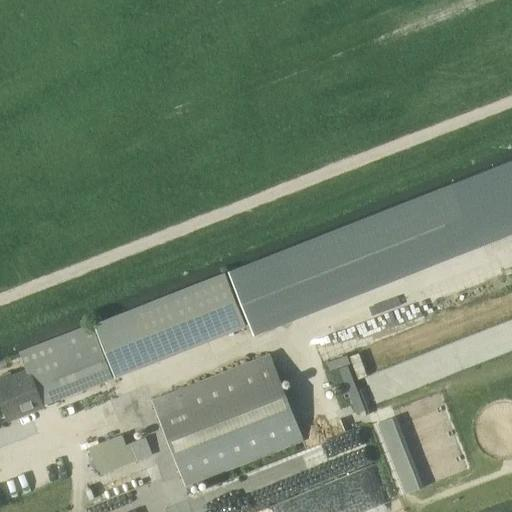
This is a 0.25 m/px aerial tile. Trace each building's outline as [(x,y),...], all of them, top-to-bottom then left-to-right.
[(462,194),(229,268),(248,317),(479,246),(462,194)] [(116,378),(186,350),(247,326),(225,271),(94,323),(116,378)] [(113,378),(93,324),(20,353),(27,370),(13,375),(12,373),(0,377),(0,400),(7,419),(113,378)] [(357,374),(367,371),(361,349),(337,356),(354,411),(367,407),(357,374)] [(185,488),(304,441),(270,354),(151,400),(185,488)] [(362,383),(368,404),(380,401),(374,380),(362,383)] [(407,407),(380,418),(408,489),(435,479),(407,407)] [(147,433),(129,441),(125,430),(90,444),(102,473),(155,451),(147,433)]
